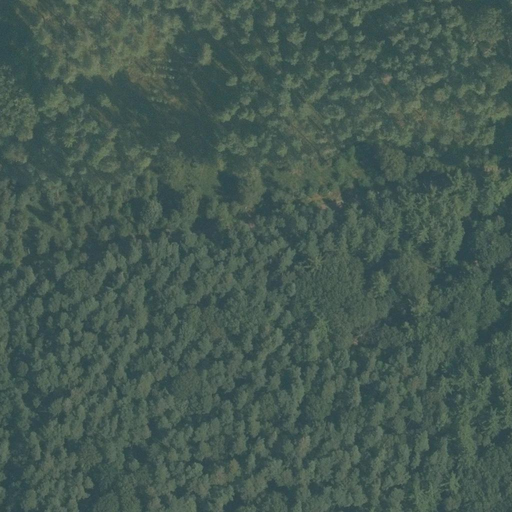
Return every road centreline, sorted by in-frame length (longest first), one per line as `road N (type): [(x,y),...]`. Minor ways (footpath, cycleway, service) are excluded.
road 1 (unclassified): [(0,271),(511,164)]
road 2 (track): [(11,268),(12,511)]
